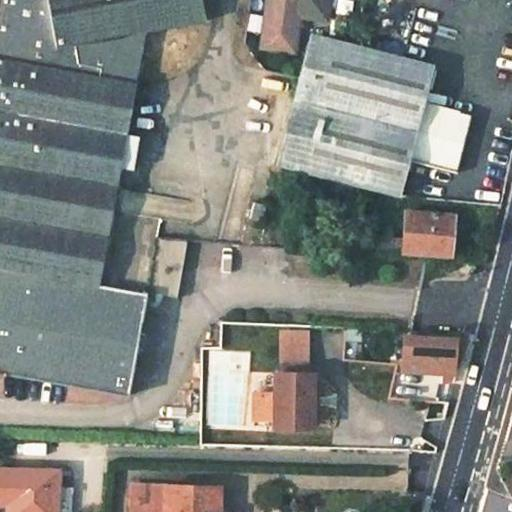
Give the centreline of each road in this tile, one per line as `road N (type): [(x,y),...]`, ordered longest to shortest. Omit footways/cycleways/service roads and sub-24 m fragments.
road 1 (primary): [(511,261),(447,505)]
road 2 (unknown): [(227,0),(217,152)]
